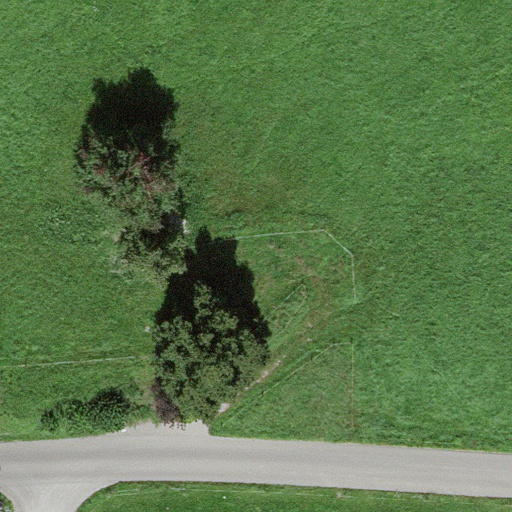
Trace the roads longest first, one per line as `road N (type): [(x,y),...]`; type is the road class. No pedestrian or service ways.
road 1 (unclassified): [(0,467),(142,458),(511,480)]
road 2 (track): [(142,458),(254,381),(314,326)]
